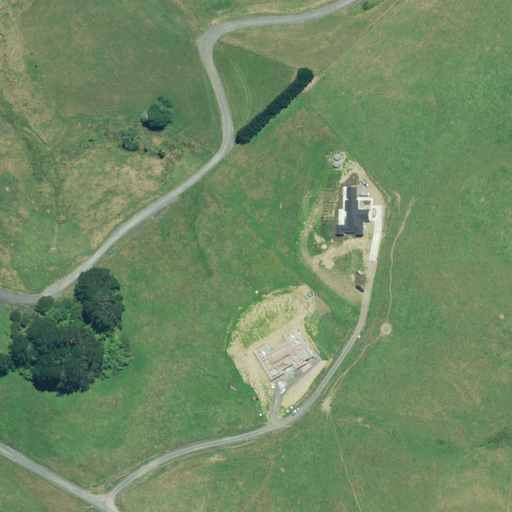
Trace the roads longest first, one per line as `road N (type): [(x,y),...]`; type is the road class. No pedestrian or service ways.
road 1 (unclassified): [(0,298),(48,300),(78,284),(224,155),(225,116),(206,53),(213,40),(291,28),(361,0)]
road 2 (unclassified): [(111,511),(0,443)]
